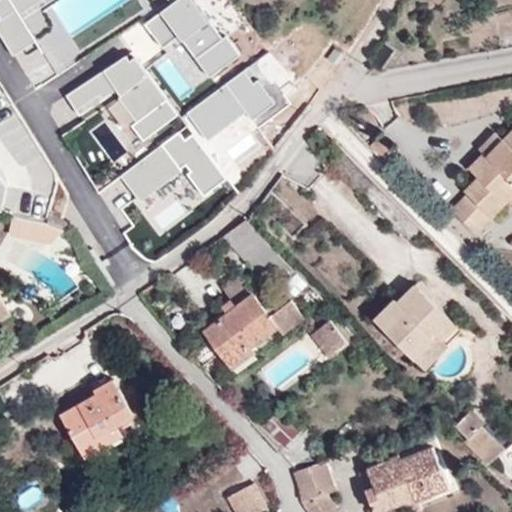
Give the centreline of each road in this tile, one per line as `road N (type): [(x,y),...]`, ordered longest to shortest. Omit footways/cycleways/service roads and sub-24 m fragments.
road 1 (residential): [(126,295),(275,459),(298,511)]
road 2 (residential): [(511,303),(314,111)]
road 3 (unknown): [(126,295),(98,224),(0,55)]
road 4 (residential): [(314,111),(227,220),(126,295)]
road 5 (residential): [(511,61),(346,90)]
road 6 (residential): [(126,295),(0,377)]
